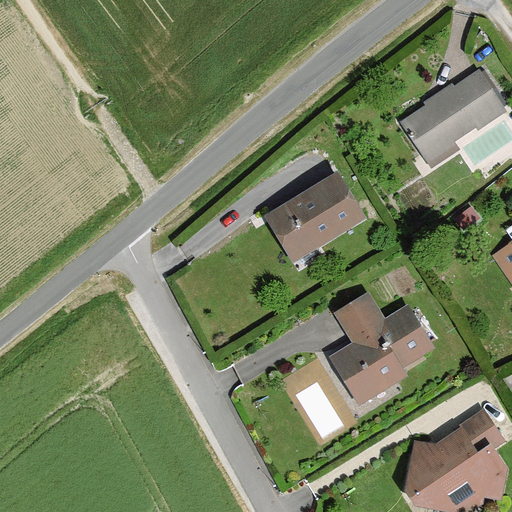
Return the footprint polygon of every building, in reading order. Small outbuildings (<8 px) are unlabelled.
[(430,105),(403,124),(427,159),(450,144),(447,141),(475,122),(472,118),(498,100),(479,73),(454,90),(459,98),(436,114),(430,105)] [(428,102),(430,105),(436,114),(459,98),(454,90),(451,86),(428,102)] [(447,141),(450,144),(504,108),(498,100),(472,118),(475,122),(447,141)] [(335,182),(277,217),(298,250),(300,254),(319,242),(357,218),(335,182)] [(511,239),(511,219),(500,229),(509,242),(511,239)] [(511,239),(509,242),(493,254),(511,279),(511,239)] [(361,343),(336,358),(361,397),(402,372),(397,365),(429,345),(407,310),(384,324),(368,298),(342,314),(361,343)] [(415,458),(410,489),(415,490),(420,496),(419,502),(449,508),(468,495),(476,507),(483,501),(485,489),(500,491),(504,468),(491,449),(503,441),(484,412),(457,430),(461,436),(442,449),(432,447),(415,458)]
